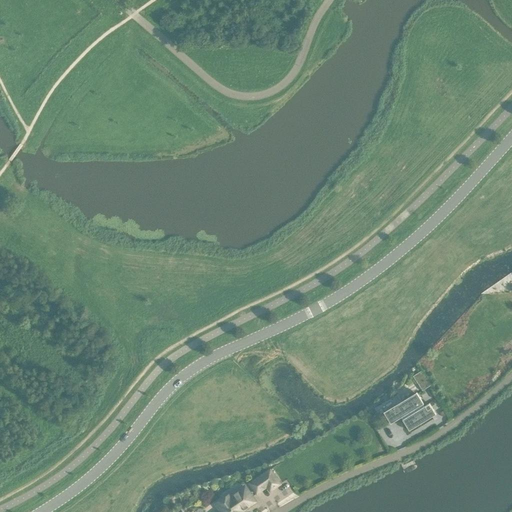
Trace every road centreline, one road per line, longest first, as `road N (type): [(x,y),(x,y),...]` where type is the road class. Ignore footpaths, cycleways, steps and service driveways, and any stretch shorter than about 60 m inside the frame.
road 1 (unknown): [(0,500),(74,451),(154,360),(350,249),(511,92)]
road 2 (tertiary): [(46,511),(106,465),(191,369),(320,305),(403,248),(511,141)]
road 3 (residential): [(279,511),(438,436),(511,376)]
